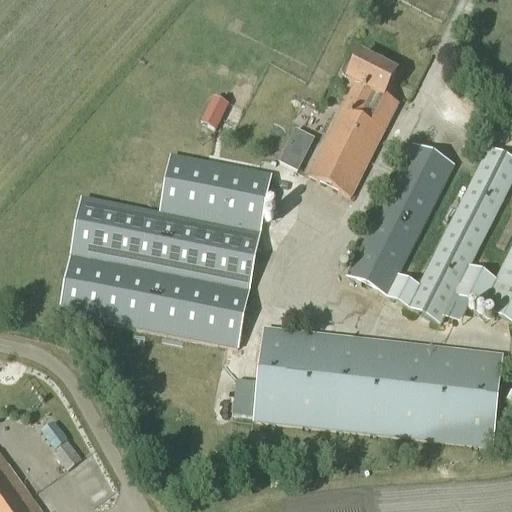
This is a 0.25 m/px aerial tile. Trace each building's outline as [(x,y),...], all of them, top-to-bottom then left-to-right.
[(397,76),(360,58),(355,69),(351,68),(348,67),(345,68),(340,76),(342,80),(344,82),(353,87),(306,181),(351,203),(399,108),(385,100),(397,76)] [(220,104),(207,129),(214,132),(227,107),(220,104)] [(419,291),(398,280),(454,170),(413,149),(347,281),(440,329),(454,300),(511,328),(511,254),(496,285),(469,271),(511,186),(511,164),(489,153),(419,291)] [(238,354),(272,179),(169,159),(158,217),(80,202),(58,319),(238,354)] [(492,451),(502,360),(263,334),(253,426),(492,451)] [(0,511),(39,511),(0,456),(0,511)]
